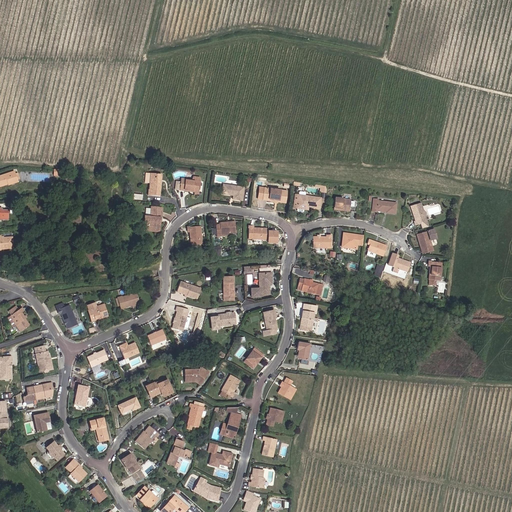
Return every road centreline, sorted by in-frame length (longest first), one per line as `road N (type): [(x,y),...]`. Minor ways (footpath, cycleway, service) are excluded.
road 1 (residential): [(294,239),(267,216),(193,212),(169,237),(155,313),(64,352)]
road 2 (residential): [(222,511),(238,485),(258,396),(285,343),(286,299)]
road 3 (residential): [(64,352),(67,431),(102,468)]
